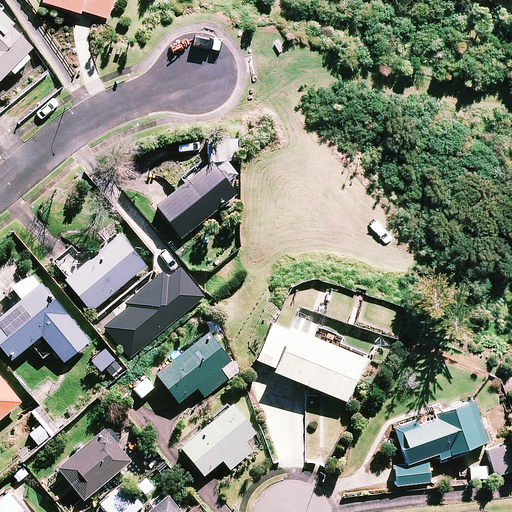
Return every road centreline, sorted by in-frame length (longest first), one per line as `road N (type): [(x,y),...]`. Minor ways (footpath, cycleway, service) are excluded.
road 1 (residential): [(195,73),(76,126),(0,187)]
road 2 (unknown): [(368,511),(511,492)]
